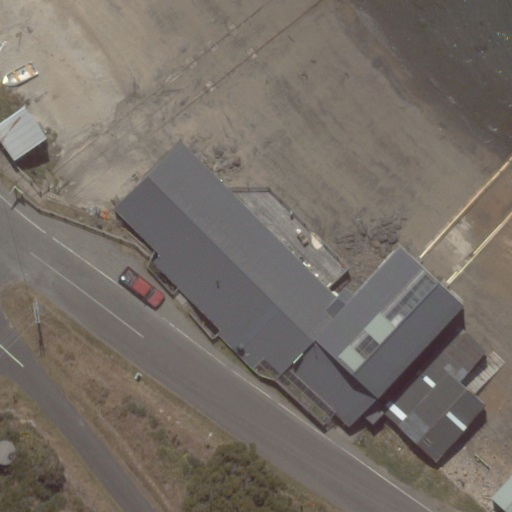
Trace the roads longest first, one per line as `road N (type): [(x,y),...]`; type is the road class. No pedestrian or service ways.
road 1 (residential): [(0,232),(390,511)]
road 2 (residential): [(144,511),(0,344)]
